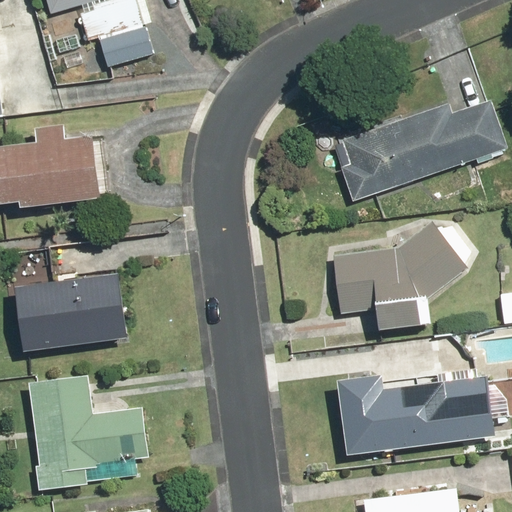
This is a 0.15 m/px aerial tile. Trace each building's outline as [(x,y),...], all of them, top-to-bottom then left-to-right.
[(46,0),(50,15),(102,0),(46,0)] [(86,43),(97,40),(106,68),(155,54),(146,27),(142,28),(132,0),(111,0),(92,6),(94,11),(77,16),(86,43)] [(505,157),(503,150),(509,148),(492,103),(451,115),(444,102),(341,138),(348,162),(340,165),(352,201),(480,158),(482,164),(505,157)] [(0,147),(0,204),(14,203),(15,208),(97,198),(90,136),(62,140),(61,128),(32,131),(34,144),(0,147)] [(396,247),(332,254),(340,312),(370,308),(373,328),(429,320),(426,297),(467,265),(429,220),(396,247)] [(120,270),(11,286),(21,353),(129,337),(120,270)] [(511,290),(500,292),(504,324),(511,323),(511,290)] [(378,373),(334,381),(346,456),(494,434),(485,377),(381,393),(378,373)] [(86,376),(28,384),(39,466),(34,467),(37,488),(85,481),(84,470),(107,467),(108,466),(109,465),(109,464),(110,463),(111,462),(111,461),(112,461),(113,460),(114,459),(115,459),(116,458),(117,458),(118,457),(119,457),(120,457),(121,457),(122,457),(123,457),(124,457),(125,457),(126,457),(127,457),(128,457),(129,457),(130,458),(131,458),(132,458),(132,459),(133,459),(146,458),(143,408),(90,414),(86,376)] [(458,511),(460,491),(362,499),(363,511),(458,511)]
